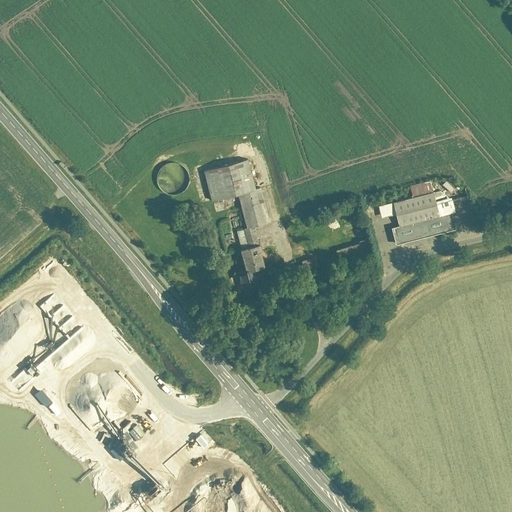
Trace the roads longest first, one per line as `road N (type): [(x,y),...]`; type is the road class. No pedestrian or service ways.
road 1 (tertiary): [(0,112),(262,412)]
road 2 (unclassified): [(262,412),(389,278),(450,241),(511,225)]
road 3 (tertiary): [(262,412),(345,511)]
